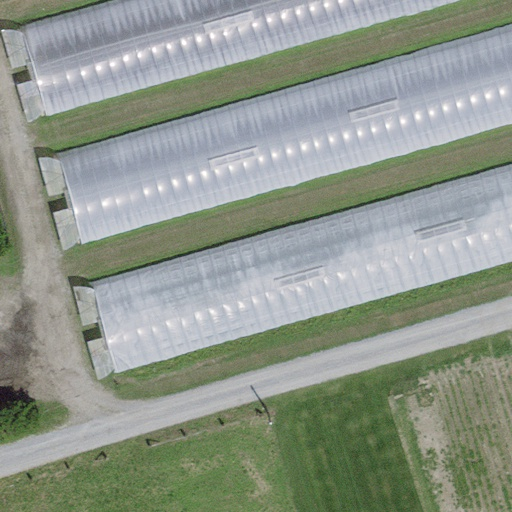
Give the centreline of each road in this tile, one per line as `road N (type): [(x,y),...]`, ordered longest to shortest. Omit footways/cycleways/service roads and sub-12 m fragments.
road 1 (track): [(0,466),(511,317)]
road 2 (track): [(0,93),(98,437)]
